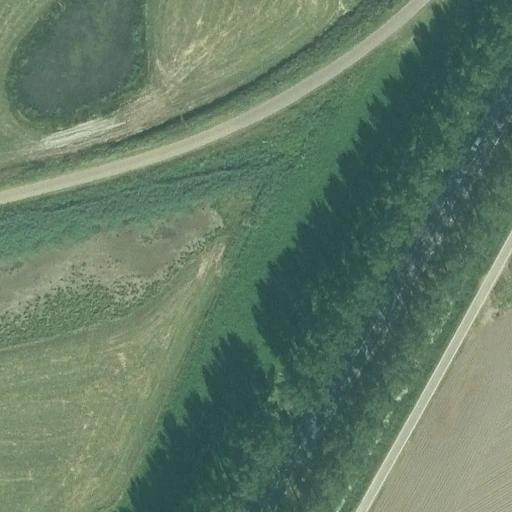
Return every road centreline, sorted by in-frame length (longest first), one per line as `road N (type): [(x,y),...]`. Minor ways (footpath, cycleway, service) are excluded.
road 1 (primary): [(258,511),(511,90)]
road 2 (unclassified): [(0,197),(109,169),(266,109),(426,0)]
road 3 (unclassified): [(359,511),(511,232)]
